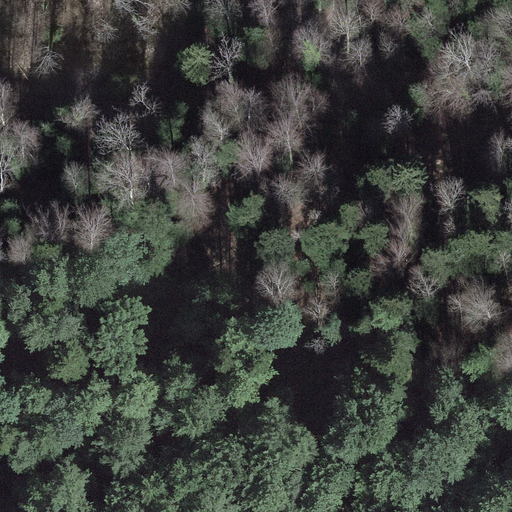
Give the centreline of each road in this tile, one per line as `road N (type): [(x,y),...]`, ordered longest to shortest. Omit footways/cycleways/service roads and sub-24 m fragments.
road 1 (track): [(386,315),(253,401),(101,477),(63,511)]
road 2 (track): [(511,110),(442,245),(386,315),(511,301)]
